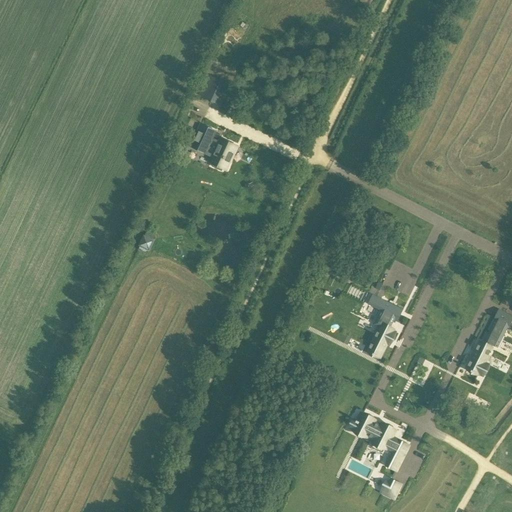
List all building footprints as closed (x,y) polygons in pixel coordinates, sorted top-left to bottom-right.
[(214,102),(224,82),(208,75),(199,95),(214,102)] [(201,124),(191,146),(205,153),(204,155),(212,159),(211,162),(214,164),(213,166),(222,170),(223,168),(226,169),(234,152),(237,146),(231,143),(222,139),(220,141),(213,138),(216,131),(201,124)] [(148,250),(149,248),(153,240),(152,239),(154,236),(146,232),(144,236),(143,235),(138,245),(139,246),(137,250),(145,254),(147,250),(148,250)] [(373,294),(368,304),(381,311),(377,317),(383,320),(380,327),(372,343),(371,343),(371,344),(372,344),(370,347),(369,347),(370,348),(368,351),(373,354),(374,355),(375,354),(380,357),(381,355),(384,349),(387,343),(389,344),(395,332),(393,331),(394,329),(390,328),(393,322),(395,318),(397,319),(398,320),(403,309),(373,294)] [(480,340),(466,366),(478,372),(478,371),(482,373),(488,363),(484,361),(493,344),(498,346),(509,325),(510,326),(511,321),(511,314),(500,307),(494,317),(495,318),(483,341),(480,340)] [(352,418),(347,427),(350,428),(353,430),(358,433),(360,434),(361,435),(367,437),(367,435),(374,439),(372,442),(374,443),(372,447),(377,450),(383,452),(385,448),(386,448),(387,447),(392,450),(385,464),(387,465),(386,465),(397,470),(409,446),(399,440),(399,441),(392,438),(395,430),(392,428),(394,427),(390,424),(386,422),(385,424),(382,423),(381,425),(374,422),(375,420),(372,418),(374,416),(370,414),(365,412),(365,414),(361,413),(358,420),(357,420),(356,421),(354,419),(352,418)] [(394,499),(401,484),(391,479),(389,482),(386,481),(381,492),(394,499)]
